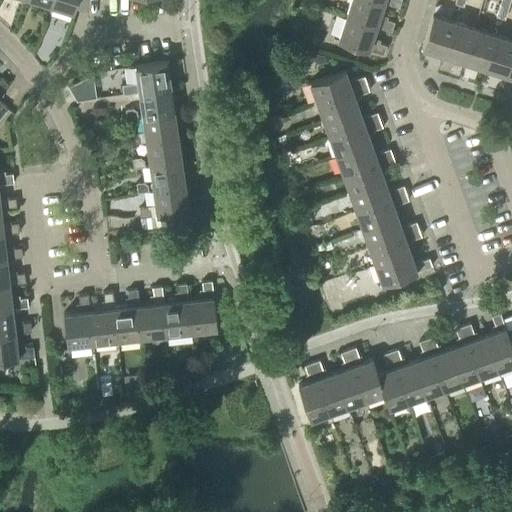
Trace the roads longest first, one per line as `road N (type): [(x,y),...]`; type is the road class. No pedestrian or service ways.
road 1 (residential): [(511,259),(478,271),(416,98)]
road 2 (residential): [(103,280),(41,285),(30,188),(85,169)]
road 3 (residential): [(85,169),(45,84),(0,33)]
